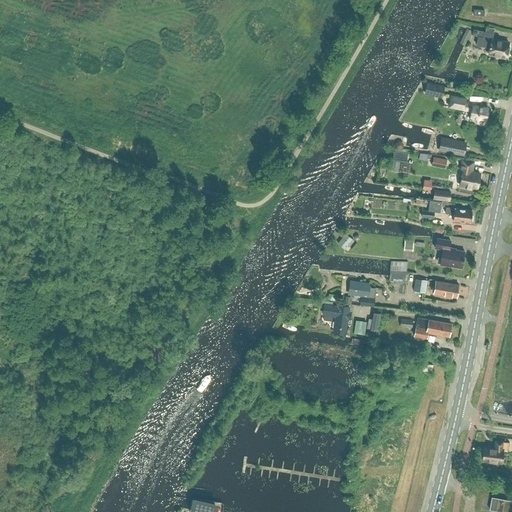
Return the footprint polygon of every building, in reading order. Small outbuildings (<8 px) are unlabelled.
[(486,46),(489,46),(487,54),(504,57),(507,43),(491,39),(492,34),(483,32),(473,29),(471,35),(477,36),(475,45),(486,47),(486,46)] [(427,84),(424,92),(440,96),(443,87),(427,84)] [(465,98),(449,95),(447,106),(469,111),(468,118),(475,119),(475,123),(483,125),(487,108),(471,105),(464,104),(465,98)] [(464,143),(440,138),(438,150),(461,155),(464,143)] [(437,166),(439,157),(428,155),(427,164),(437,166)] [(461,160),(459,170),(462,171),(459,186),(475,189),(479,173),(471,172),(473,162),(461,160)] [(433,190),(432,198),(448,200),(449,191),(433,190)] [(432,218),(433,212),(439,213),(440,202),(429,201),(427,211),(421,210),(419,217),(432,218)] [(451,220),(469,222),(470,210),(444,207),(444,213),(452,214),(451,220)] [(343,249),(351,239),(344,234),(336,243),(343,249)] [(438,264),(460,268),(463,251),(448,248),(449,241),(435,238),(433,248),(441,249),(438,264)] [(389,261),(389,270),(406,272),(406,262),(389,261)] [(388,278),(405,279),(406,272),(389,270),(388,278)] [(413,290),(420,291),(422,280),(415,279),(413,290)] [(359,304),(373,306),(375,288),(369,287),(370,282),(349,280),(348,294),(360,296),(359,304)] [(457,285),(434,281),(433,286),(436,287),(435,294),(455,298),(457,285)] [(365,317),(367,306),(349,303),(347,314),(365,317)] [(324,305),(323,313),(335,315),(334,321),(331,321),(330,327),(343,329),(347,307),(337,306),(337,307),(324,305)] [(373,311),(369,329),(377,331),(380,313),(373,311)] [(450,323),(416,317),(413,335),(426,338),(427,332),(448,336),(450,323)] [(400,319),(398,326),(411,328),(412,320),(400,319)] [(351,333),(360,333),(360,321),(351,321),(351,333)] [(452,353),(445,351),(441,351),(440,352),(437,352),(436,359),(451,362),(452,353)] [(495,440),(494,448),(482,447),(481,460),(501,462),(503,447),(501,447),(502,441),(495,440)] [(382,449),(382,456),(402,458),(403,450),(382,449)] [(511,511),(511,499),(491,496),(488,509),(505,511),(511,511)] [(194,500),(192,509),(204,511),(212,511),(215,505),(194,500)]
